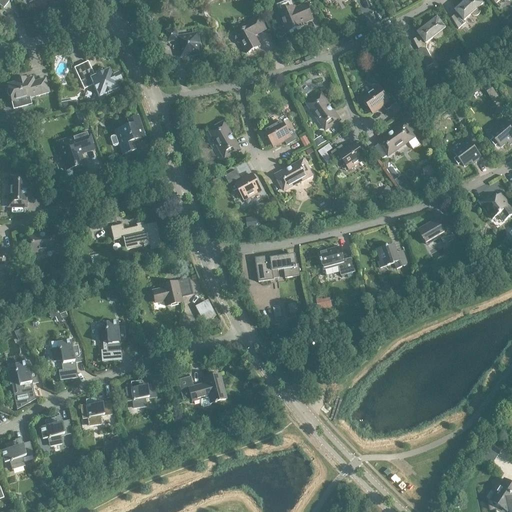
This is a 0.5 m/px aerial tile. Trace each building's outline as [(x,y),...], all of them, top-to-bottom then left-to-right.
[(0,0),(0,6),(3,9),(9,2),(6,0),(0,0)] [(280,13),(279,14),(287,33),(302,27),(301,24),(313,19),(307,5),(295,10),(294,7),(293,8),(290,0),(277,6),(280,13)] [(480,10),(479,8),(483,4),(479,0),(468,0),(455,12),(457,14),(451,18),(458,30),(466,23),(464,21),(471,15),(473,16),(475,16),(477,16),(478,15),(480,13),(480,11),(480,10)] [(240,43),(241,43),(247,54),(260,47),(254,36),(266,30),(259,18),(241,28),(243,31),(236,34),(237,36),(237,37),(236,37),(236,38),(235,39),(235,40),(235,41),(236,41),(236,42),(237,42),(237,43),(238,43),(239,43),(240,43)] [(443,34),(442,32),(446,29),(438,18),(417,34),(419,37),(413,40),(419,51),(418,51),(427,68),(434,64),(426,49),(427,43),(433,38),(435,39),(437,40),(439,40),(440,39),(442,37),(442,35),(443,34)] [(178,41),(181,58),(202,55),(198,34),(178,37),(177,30),(166,32),(167,43),(178,41)] [(74,68),(84,90),(93,86),(99,98),(118,89),(115,82),(117,81),(114,76),(112,76),(109,70),(95,76),(88,62),(74,68)] [(14,109),(31,105),(29,99),(49,93),(45,80),(34,83),(32,79),(25,81),(25,78),(21,79),(22,82),(7,86),(14,109)] [(379,88),(363,100),(364,101),(364,104),(366,106),(368,107),(373,113),(383,106),(386,111),(396,104),(390,95),(386,98),(379,88)] [(487,92),(493,103),(499,100),(493,89),(487,92)] [(321,95),(313,100),(308,104),(315,115),(315,117),(316,118),(317,119),(319,120),(326,131),(339,121),(321,95)] [(69,102),(61,104),(63,112),(70,111),(69,102)] [(403,102),(391,110),(396,116),(407,108),(403,102)] [(466,119),(460,108),(454,111),(459,122),(466,119)] [(129,127),(114,131),(116,136),(111,137),(110,139),(113,146),(114,147),(119,146),(122,155),(135,151),(132,142),(145,138),(138,117),(127,120),(129,127)] [(501,148),(507,143),(509,146),(511,143),(511,130),(503,120),(497,126),(499,129),(490,136),(493,139),(490,142),(495,147),(498,145),(501,148)] [(225,159),(239,151),(224,123),(210,131),(216,143),(216,144),(217,146),(218,147),(219,148),(225,159)] [(282,123),(265,132),(266,134),(266,136),(267,139),(269,140),(273,147),(284,141),(287,146),(298,140),(293,131),(288,133),(282,123)] [(379,145),(374,148),(382,160),(398,149),(400,149),(401,148),(402,147),(403,145),(414,138),(405,125),(378,143),(379,145)] [(57,143),(66,171),(74,168),(76,168),(76,167),(83,165),(80,154),(83,153),(83,154),(84,153),(83,153),(93,149),(93,150),(94,150),(88,133),(57,143)] [(307,137),(300,141),(305,150),(312,146),(307,137)] [(320,137),(313,142),(317,148),(327,142),(324,138),(322,140),(320,137)] [(464,167),(470,162),(472,165),(482,159),(468,140),(461,144),(463,148),(454,154),(457,158),(454,160),(458,166),(461,164),(464,167)] [(330,145),(319,152),(328,166),(336,161),(337,163),(342,159),(349,169),(365,158),(363,156),(364,154),(362,151),(360,151),(355,144),(345,151),(341,146),(331,154),(332,155),(329,157),(327,153),(333,149),(330,145)] [(304,161),(287,171),(276,177),(284,191),(295,185),(297,185),(298,184),(299,183),(300,182),(306,178),(307,180),(313,176),(309,168),(308,169),(304,161)] [(26,176),(10,175),(9,189),(8,190),(8,192),(8,193),(9,195),(9,207),(25,208),(26,176)] [(253,176),(242,182),(239,176),(228,182),(233,192),(238,189),(244,200),(261,191),(260,188),(260,186),(259,184),(257,183),(253,176)] [(406,180),(398,185),(404,194),(411,189),(406,180)] [(216,181),(209,184),(211,189),(218,186),(216,181)] [(389,187),(382,196),(387,199),(394,190),(389,187)] [(511,216),(511,210),(507,204),(507,203),(507,202),(506,201),(505,201),(500,195),(491,202),(487,198),(480,203),(493,220),(499,215),(505,222),(511,216)] [(290,208),(287,214),(294,217),(296,212),(290,208)] [(419,231),(427,245),(441,237),(446,245),(456,239),(449,227),(443,230),(437,220),(419,231)] [(123,225),(110,228),(113,241),(123,239),(125,251),(143,247),(143,248),(146,247),(146,246),(149,246),(150,250),(161,248),(156,223),(143,226),(143,224),(143,223),(136,225),(136,226),(137,226),(137,228),(124,230),(123,225)] [(56,234),(24,237),(26,253),(39,252),(41,252),(42,253),(44,252),(45,251),(58,250),(56,234)] [(376,251),(381,263),(378,263),(380,269),(395,264),(397,270),(408,266),(403,252),(397,254),(394,246),(388,248),(388,247),(376,251)] [(322,264),(324,271),(339,267),(341,276),(355,273),(352,259),(344,261),(341,248),(332,250),(332,251),(320,254),(321,261),(321,262),(321,264),(322,264)] [(8,252),(0,252),(0,268),(10,267),(8,252)] [(273,256),(255,259),(259,283),(274,281),(273,272),(278,271),(285,270),(286,278),(285,278),(285,279),(300,277),(299,265),(298,265),(298,266),(297,266),(295,256),(273,259),(273,256)] [(177,283),(174,283),(161,286),(162,290),(152,293),(155,303),(164,301),(166,307),(181,303),(180,298),(192,295),(188,280),(177,283)] [(24,282),(16,285),(19,291),(26,288),(24,282)] [(116,290),(105,294),(108,301),(109,301),(115,299),(119,297),(116,290)] [(214,315),(207,301),(196,306),(203,321),(214,315)] [(312,317),(302,319),(303,326),(313,324),(312,317)] [(107,341),(108,352),(102,353),(103,362),(121,361),(119,340),(124,340),(124,339),(125,339),(125,338),(124,328),(118,328),(118,321),(117,321),(117,323),(106,324),(106,329),(98,330),(99,342),(107,341)] [(19,330),(12,334),(16,341),(19,342),(24,339),(19,330)] [(62,361),(63,372),(59,372),(60,380),(76,378),(74,359),(78,358),(79,358),(79,357),(78,346),(72,347),(71,340),(70,340),(71,342),(59,344),(60,349),(52,350),(54,362),(62,361)] [(34,400),(30,380),(35,379),(36,379),(36,378),(34,368),(28,369),(26,362),(26,364),(15,366),(16,371),(8,373),(11,384),(12,384),(17,409),(34,400)] [(205,385),(193,388),(190,377),(177,381),(183,401),(191,399),(192,402),(199,400),(201,407),(203,408),(210,406),(211,404),(214,403),(214,405),(216,404),(216,403),(226,400),(219,375),(204,379),(205,385)] [(126,390),(128,401),(133,401),(134,409),(145,407),(144,399),(156,398),(154,386),(143,387),(142,383),(142,382),(141,382),(130,383),(131,389),(124,390),(124,391),(126,390)] [(237,397),(240,391),(234,388),(231,394),(237,397)] [(179,395),(172,397),(174,406),(182,404),(179,395)] [(88,418),(89,427),(101,425),(100,417),(111,415),(109,403),(98,405),(97,400),(96,399),(85,401),(86,407),(79,408),(81,408),(83,419),(88,418)] [(41,429),(43,440),(48,439),(50,447),(61,444),(60,436),(70,434),(71,436),(68,423),(70,422),(57,425),(56,420),(56,419),(55,419),(44,421),(46,427),(39,429),(41,429)] [(112,442),(119,440),(116,433),(109,435),(112,442)] [(10,462),(12,470),(24,466),(21,459),(32,456),(32,458),(33,457),(29,444),(31,444),(31,443),(18,447),(17,443),(17,442),(16,442),(15,442),(5,445),(7,450),(0,452),(0,453),(2,452),(5,463),(10,462)] [(504,449),(493,443),(489,449),(499,456),(504,449)] [(510,484),(504,480),(490,501),(494,504),(494,503),(502,508),(502,509),(505,511),(511,511),(511,482),(511,483),(510,484)]
